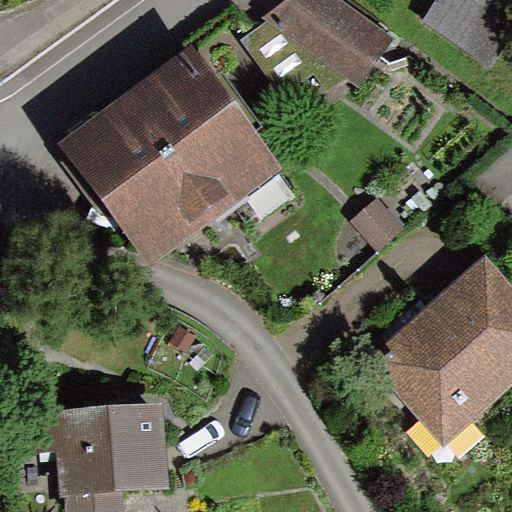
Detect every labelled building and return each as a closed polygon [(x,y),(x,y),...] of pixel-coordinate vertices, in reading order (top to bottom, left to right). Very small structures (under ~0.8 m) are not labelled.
[(338,0),(291,0),(263,20),(271,26),(238,48),(280,104),(315,74),(329,93),(348,81),(359,91),(394,43),(338,0)] [(511,1),(510,0),(438,0),(424,22),(491,69),(511,39),(511,1)] [(149,264),(279,169),(193,51),(140,89),(62,146),(149,264)] [(377,204),(353,226),(380,255),(404,233),(377,204)] [(369,365),(444,451),(511,392),(511,296),(485,265),(411,329),(369,365)] [(123,511),(123,498),(166,496),(162,414),(118,416),(32,420),(34,458),(58,457),(60,502),(65,502),(65,511),(123,511)]
